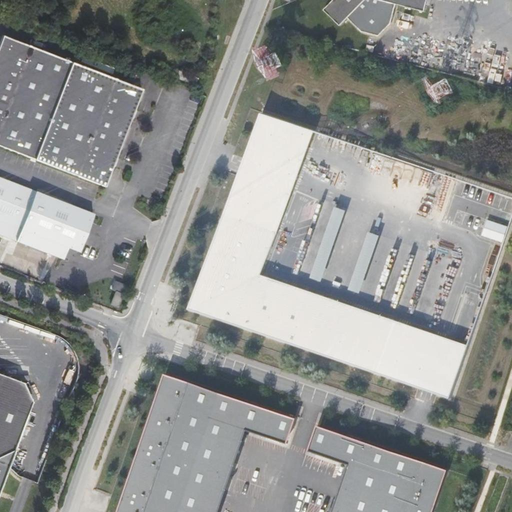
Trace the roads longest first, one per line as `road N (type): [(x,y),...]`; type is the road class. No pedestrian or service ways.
road 1 (residential): [(511,460),(132,334)]
road 2 (unclassified): [(132,334),(258,0)]
road 3 (unclassified): [(71,511),(132,334)]
road 4 (unclassified): [(132,334),(0,283)]
